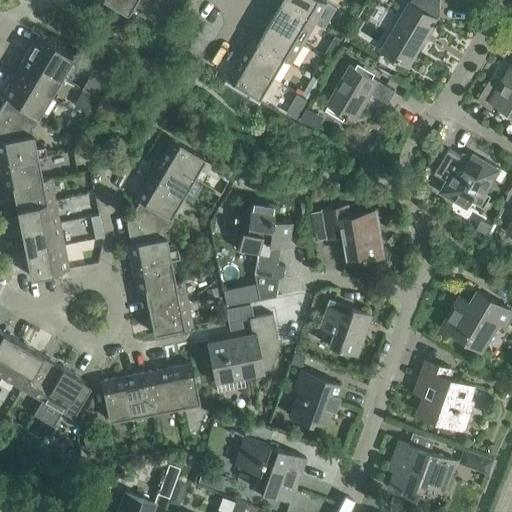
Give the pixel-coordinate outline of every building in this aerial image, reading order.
[(107,0),(130,14),(138,0),(107,0)] [(323,0),(282,0),(281,2),(316,23),(327,2),(323,0)] [(440,0),(411,0),(410,2),(381,49),(409,66),(440,14),(440,0)] [(270,22),(304,42),(316,23),(281,2),(270,22)] [(285,58),(292,62),(304,42),(270,22),(259,41),(258,42),(285,58)] [(72,55),(38,35),(26,55),(60,75),(72,55)] [(259,41),(251,37),(239,57),(274,77),(285,58),(258,42),(259,41)] [(331,43),(325,53),(335,59),(341,49),(331,43)] [(14,75),(49,95),(60,75),(26,55),(14,75)] [(227,77),(262,97),(274,77),(239,57),(227,77)] [(395,90),(350,64),(327,103),(356,120),(372,93),(388,102),(395,90)] [(511,112),(511,65),(500,86),(489,80),(477,101),(492,109),(495,103),(511,112)] [(318,66),(314,74),(322,79),(327,71),(318,66)] [(94,67),(89,77),(103,85),(108,76),(94,67)] [(2,95),(6,97),(7,97),(37,114),(49,95),(14,75),(2,95)] [(315,77),(311,83),(318,87),(322,81),(315,77)] [(83,89),(74,104),(87,112),(96,97),(83,89)] [(298,93),(287,113),(297,119),(308,99),(298,93)] [(0,164),(38,157),(46,155),(44,146),(36,148),(32,127),(34,127),(40,116),(37,114),(7,97),(6,97),(0,108),(0,122),(6,126),(7,129),(3,130),(0,134),(0,164)] [(307,121),(319,129),(326,119),(313,111),(307,121)] [(69,119),(63,130),(75,136),(81,125),(69,119)] [(205,157),(170,137),(158,157),(193,177),(205,157)] [(458,197),(470,204),(472,200),(484,207),(491,195),(487,192),(494,181),(490,178),(497,166),(485,159),(483,163),(471,156),(468,160),(449,148),(435,172),(450,182),(443,194),(455,201),(458,197)] [(0,170),(3,188),(12,186),(42,179),(38,157),(0,164),(0,170)] [(193,177),(158,157),(147,177),(181,197),(193,177)] [(222,166),(217,174),(228,181),(233,173),(222,166)] [(50,177),(42,179),(12,186),(16,208),(55,200),(50,177)] [(135,197),(139,200),(140,199),(170,217),(170,216),(181,197),(147,177),(135,197)] [(250,198),(248,214),(236,212),(232,236),(240,238),(238,250),(257,253),(254,273),(283,277),(285,265),(277,263),(280,245),(288,246),(292,221),(272,218),(275,202),(250,198)] [(179,257),(177,249),(169,250),(164,230),(166,229),(173,218),(170,216),(170,217),(140,199),(139,200),(126,221),(139,229),(139,231),(135,232),(130,241),(131,243),(127,244),(132,267),(170,259),(179,257)] [(20,230),(59,223),(55,200),(16,208),(20,230)] [(322,210),(327,238),(342,235),(346,257),(360,254),(361,260),(382,256),(374,211),(348,215),(346,205),(322,210)] [(99,214),(90,216),(94,232),(103,230),(99,214)] [(25,253),(64,245),(59,223),(20,230),(25,253)] [(30,276),(69,268),(64,245),(25,253),(30,276)] [(175,282),(175,281),(170,259),(132,267),(136,290),(144,288),(175,282)] [(183,279),(175,281),(175,282),(144,288),(149,310),(188,302),(183,279)] [(245,286),(229,289),(231,302),(247,300),(245,286)] [(217,287),(206,289),(208,298),(219,295),(217,287)] [(443,325),(483,348),(499,320),(506,324),(511,314),(511,309),(478,289),(471,302),(460,296),(443,325)] [(153,333),(192,325),(188,302),(149,310),(153,333)] [(239,305),(226,308),(230,330),(244,327),(242,319),(239,305)] [(328,345),(356,355),(371,314),(352,307),(350,313),(328,305),(319,327),(333,332),(328,345)] [(207,342),(215,382),(263,372),(262,370),(271,368),(278,348),(275,347),(273,338),(277,338),(272,312),(249,317),(251,329),(252,329),(253,333),(207,342)] [(0,375),(2,376),(22,342),(2,331),(0,334),(0,375)] [(21,388),(42,354),(22,342),(2,376),(21,388)] [(306,356),(294,351),(289,362),(302,367),(306,356)] [(41,400),(61,365),(42,354),(21,388),(41,400)] [(427,360),(419,382),(428,386),(418,412),(464,429),(470,410),(467,409),(475,386),(447,376),(449,368),(427,360)] [(199,401),(191,362),(168,367),(176,406),(199,401)] [(41,400),(33,413),(53,425),(61,411),(73,418),(91,388),(79,381),(81,377),(61,365),(41,400)] [(146,371),(154,410),(176,406),(168,367),(146,371)] [(334,409),(339,395),(337,394),(340,384),(301,370),(293,392),(297,394),(290,415),(311,423),(312,419),(326,424),(332,409),(334,409)] [(123,376),(131,415),(154,410),(146,371),(123,376)] [(101,380),(108,419),(131,415),(123,376),(101,380)] [(11,418),(6,427),(18,434),(22,425),(11,418)] [(250,422),(245,435),(268,443),(273,430),(250,422)] [(98,433),(83,436),(86,449),(101,446),(98,433)] [(245,435),(234,463),(258,472),(252,487),(290,500),(306,457),(268,443),(245,435)] [(406,441),(389,487),(414,496),(420,480),(446,489),(456,460),(406,441)] [(464,448),(459,463),(470,467),(476,452),(464,448)] [(168,463),(158,493),(169,497),(180,467),(168,463)] [(203,468),(198,481),(209,485),(214,472),(203,468)] [(150,511),(155,502),(125,491),(117,511),(150,511)] [(179,493),(172,491),(168,501),(179,505),(181,498),(179,493)] [(235,498),(230,511),(243,511),(247,502),(235,498)]
